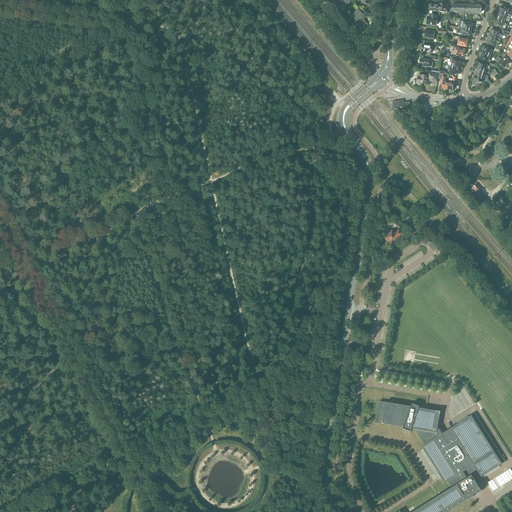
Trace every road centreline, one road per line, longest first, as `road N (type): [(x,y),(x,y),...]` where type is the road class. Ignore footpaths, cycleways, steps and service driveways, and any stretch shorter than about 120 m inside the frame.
road 1 (unknown): [(264,379),(313,224),(307,181),(325,151),(317,148),(308,113),(184,29),(169,27)]
road 2 (track): [(178,28),(273,462)]
road 3 (secondary): [(339,511),(324,473),(368,172),(357,147)]
road 4 (track): [(0,205),(140,486)]
road 5 (track): [(151,202),(144,236),(216,453)]
road 6 (track): [(0,251),(16,237),(26,254),(211,181)]
road 7 (track): [(202,412),(18,511)]
road 8 (track): [(202,412),(330,343),(343,344)]
road 9 (track): [(120,20),(0,88)]
road 10 (track): [(237,0),(306,81),(332,92)]
road 11 (track): [(120,20),(0,5)]
